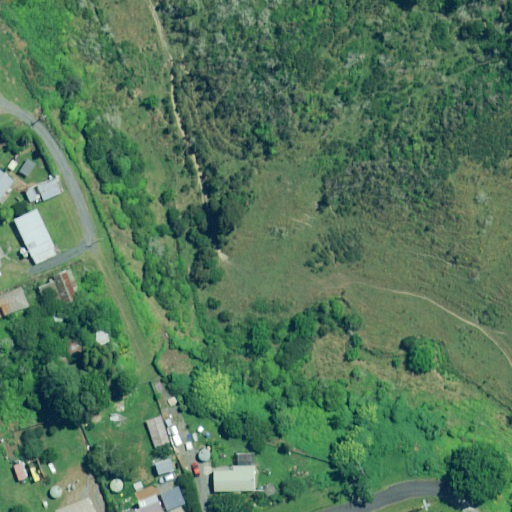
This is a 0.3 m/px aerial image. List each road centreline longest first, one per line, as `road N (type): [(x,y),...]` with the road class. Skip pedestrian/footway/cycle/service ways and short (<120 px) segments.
road 1 (track): [(0,104),(44,133),(61,160),(87,225),(80,253)]
road 2 (residential): [(468,511),(412,485),(347,511)]
